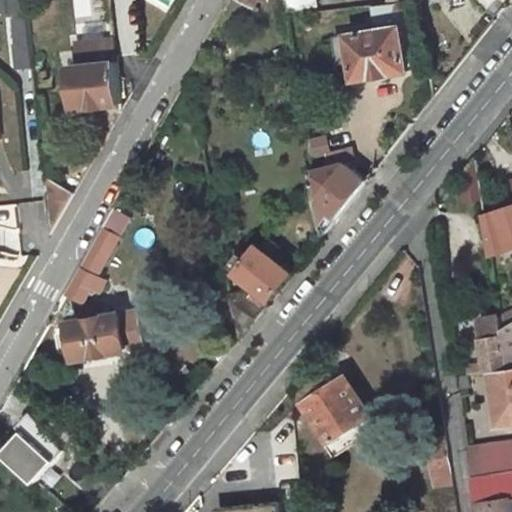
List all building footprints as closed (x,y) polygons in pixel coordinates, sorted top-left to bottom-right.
[(29,0),(2,0),(4,14),(13,13),(17,48),(34,47),(29,0)] [(74,0),(76,11),(90,10),(89,0),(74,0)] [(245,0),(233,0),(221,21),(240,33),(254,6),(245,0)] [(317,0),(286,0),(289,12),(319,7),(317,0)] [(406,19),(352,27),(353,35),(339,38),(343,63),(357,61),(359,78),(414,70),(406,19)] [(77,66),(72,67),(77,111),(123,109),(116,39),(74,43),(77,66)] [(34,47),(17,48),(19,70),(25,70),(36,69),(34,47)] [(36,69),(25,70),(28,96),(39,95),(36,69)] [(331,131),(311,136),(315,153),(335,149),(331,131)] [(356,150),(330,156),(332,170),(350,166),(358,164),(356,150)] [(480,159),(464,178),(466,202),(486,198),(480,159)] [(332,170),(317,173),(323,205),(327,234),(370,182),(350,166),(332,170)] [(70,203),(49,197),(53,233),(70,203)] [(511,210),(489,216),(495,257),(511,251),(511,210)] [(122,239),(105,228),(91,252),(68,294),(86,305),(95,291),(122,239)] [(7,229),(6,249),(22,250),(22,229),(7,229)] [(244,253),(235,264),(243,272),(259,287),(252,297),(247,293),(235,300),(243,339),(297,271),(279,255),(285,248),(274,238),(267,245),(266,243),(250,259),(244,253)] [(137,316),(71,324),(71,330),(63,331),(60,333),(62,353),(68,357),(74,355),(75,360),(143,350),(137,316)] [(483,319),(491,369),(494,369),(511,366),(511,327),(506,331),(504,316),(483,319)] [(511,366),(494,369),(500,422),(511,420),(511,366)] [(470,375),(460,376),(461,386),(471,384),(470,375)] [(351,376),(307,403),(335,443),(377,415),(351,376)] [(79,437),(45,400),(23,425),(28,429),(9,452),(42,481),(79,437)] [(511,443),(485,447),(488,475),(511,471),(511,443)] [(450,445),(431,448),(433,468),(454,466),(450,445)] [(511,511),(511,471),(488,475),(475,476),(479,503),(480,511),(511,511)]
